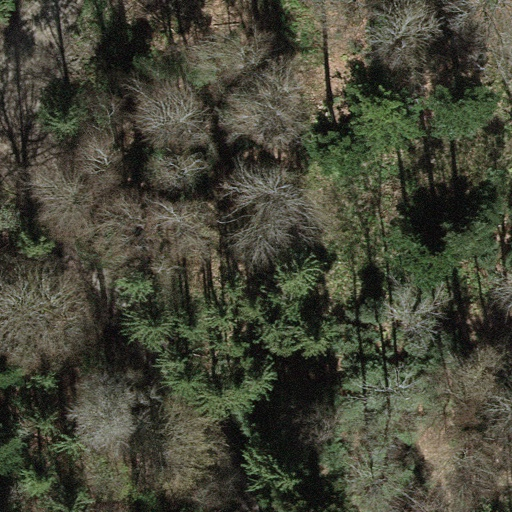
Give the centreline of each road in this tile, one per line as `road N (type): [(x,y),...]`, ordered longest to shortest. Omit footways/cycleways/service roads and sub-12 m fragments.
road 1 (track): [(15,83),(272,511)]
road 2 (track): [(80,0),(15,83),(0,89)]
